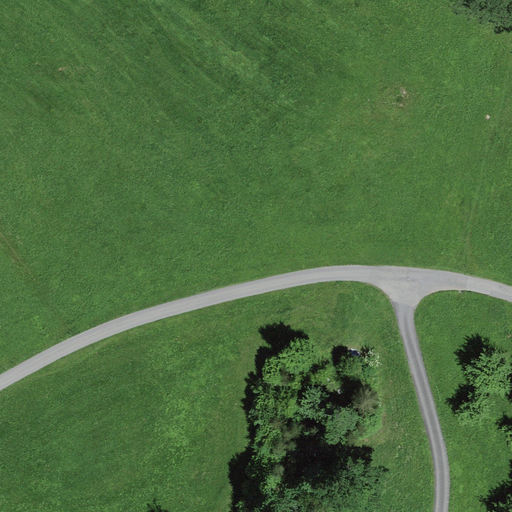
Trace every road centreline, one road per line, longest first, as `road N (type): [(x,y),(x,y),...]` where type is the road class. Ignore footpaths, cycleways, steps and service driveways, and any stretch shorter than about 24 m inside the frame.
road 1 (residential): [(394,277),(173,303),(0,389)]
road 2 (residential): [(394,277),(440,448),(432,511)]
